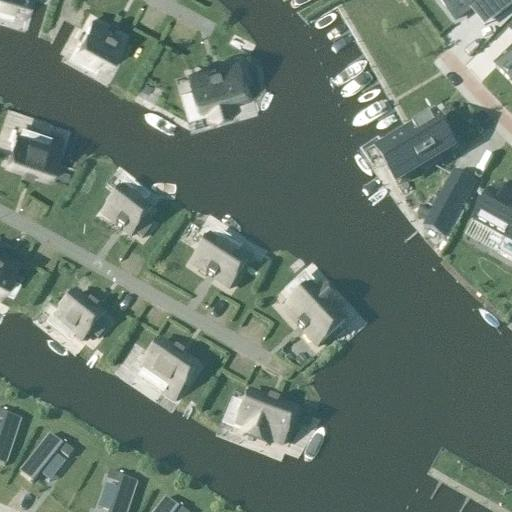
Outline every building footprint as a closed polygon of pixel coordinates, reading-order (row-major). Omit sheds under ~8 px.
[(12,16),(25,20),(31,0),(0,0),(0,14),(12,18),(12,16)] [(511,0),(438,0),(455,22),(480,3),(494,21),(511,6),(511,0)] [(130,48),(122,43),(125,37),(117,32),(114,36),(105,31),(107,27),(92,18),(79,42),(77,41),(68,58),(94,72),(97,66),(107,71),(113,59),(122,63),(130,48)] [(511,52),(495,69),(511,86),(511,52)] [(187,119),(205,114),(206,118),(240,108),(238,103),(249,99),(237,58),(218,64),(219,68),(209,71),(208,66),(186,72),(191,89),(180,92),(187,119)] [(404,140),(388,149),(407,181),(423,171),(425,175),(442,165),(440,161),(456,151),(437,120),(421,130),(418,126),(402,136),(404,140)] [(3,166),(49,182),(63,139),(47,133),(21,125),(19,130),(16,129),(3,166)] [(455,173),(424,230),(445,242),(476,185),(455,173)] [(129,242),(134,236),(142,242),(152,228),(145,222),(153,212),(145,205),(149,200),(125,181),(114,196),(117,198),(100,219),(129,242)] [(491,192),(473,226),(504,243),(498,254),(511,262),(511,197),(495,188),(493,193),(491,192)] [(427,220),(431,214),(423,209),(419,215),(427,220)] [(209,235),(187,269),(228,295),(253,257),(241,250),(242,249),(216,232),(213,237),(209,235)] [(20,281),(11,276),(19,262),(3,253),(1,257),(0,256),(0,296),(3,291),(12,296),(20,281)] [(339,315),(343,311),(319,285),(316,288),(304,275),(284,294),(292,303),(280,313),(316,354),(348,325),(339,315)] [(88,307),(89,305),(75,293),(58,314),(57,313),(46,327),(69,346),(72,342),(80,348),(89,336),(97,343),(109,328),(101,322),(106,317),(98,311),(96,314),(88,307)] [(182,360),(174,354),(176,351),(160,340),(138,372),(141,374),(137,380),(163,397),(165,394),(176,402),(199,367),(185,357),(182,360)] [(238,434),(236,439),(266,451),(268,445),(282,451),(298,410),(278,403),(277,407),(267,403),(269,399),(249,391),(242,407),(232,403),(222,428),(238,434)] [(0,428),(0,466),(5,468),(20,422),(5,417),(6,414),(0,412),(0,424),(1,425),(0,428)] [(48,438),(18,475),(32,486),(39,477),(48,484),(64,465),(54,457),(57,454),(67,462),(73,454),(62,446),(61,448),(48,438)] [(109,511),(126,511),(136,486),(121,480),(121,478),(109,474),(106,483),(118,487),(109,511)] [(164,502),(156,511),(182,511),(178,508),(176,511),(164,502)]
